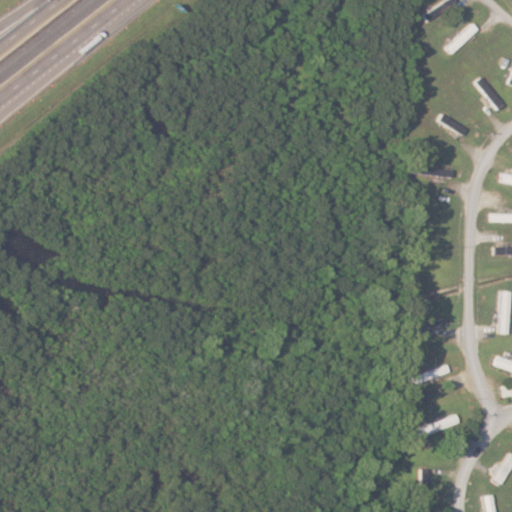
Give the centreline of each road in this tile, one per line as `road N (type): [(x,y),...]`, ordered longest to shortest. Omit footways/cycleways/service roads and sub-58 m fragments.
road 1 (residential): [(466,511),(477,447),(507,414),(475,352),(479,184),(511,126)]
road 2 (motorway): [(0,116),(142,0)]
road 3 (motorway): [(0,97),(127,0)]
